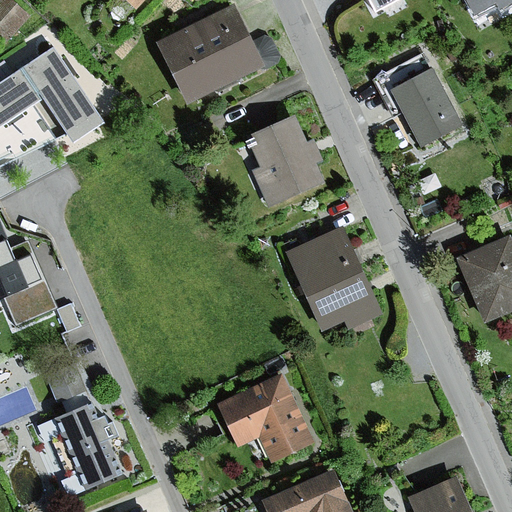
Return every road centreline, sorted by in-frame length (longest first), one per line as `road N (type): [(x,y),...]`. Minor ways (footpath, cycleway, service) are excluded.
road 1 (residential): [(292,0),(511,504)]
road 2 (residential): [(180,511),(42,187)]
